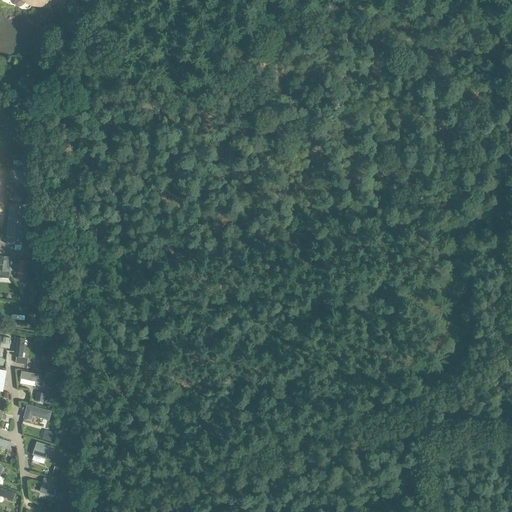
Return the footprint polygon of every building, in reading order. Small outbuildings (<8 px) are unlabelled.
[(10,2),(7,0),(0,0),(0,7),(5,10),(10,2)] [(42,67),(40,79),(55,81),(57,70),(42,67)] [(5,244),(22,245),(25,205),(9,203),(5,244)] [(10,258),(0,257),(0,278),(2,278),(3,271),(9,272),(10,258)] [(36,274),(27,274),(28,261),(18,261),(17,280),(36,281),(36,274)] [(39,284),(29,283),(29,304),(42,304),(43,293),(39,293),(39,287),(39,284)] [(17,338),(14,357),(23,358),(25,339),(17,338)] [(21,371),(19,378),(35,381),(34,384),(43,386),(44,375),(21,371)] [(37,394),(36,400),(44,402),(45,396),(37,394)] [(28,406),(24,418),(32,420),(33,417),(49,421),(51,412),(28,406)] [(35,424),(34,433),(44,434),(45,425),(35,424)] [(49,431),(47,441),(53,442),(55,432),(49,431)] [(54,448),(37,442),(33,455),(50,460),(54,448)] [(58,483),(44,478),(40,492),(54,496),(58,483)]
